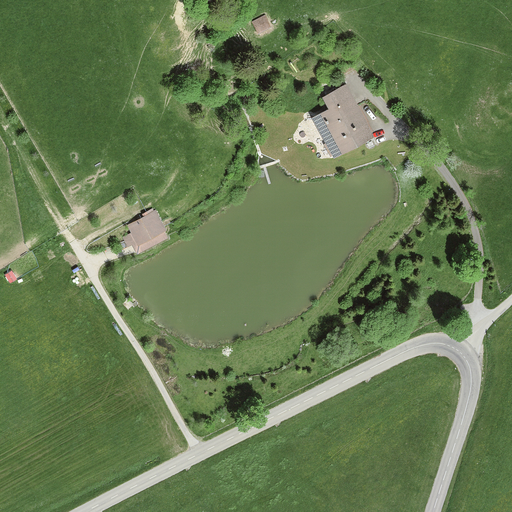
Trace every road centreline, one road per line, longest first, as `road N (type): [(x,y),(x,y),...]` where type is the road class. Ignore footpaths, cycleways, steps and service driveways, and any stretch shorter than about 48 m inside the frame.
road 1 (unclassified): [(484,323),(475,302),(480,241),(466,209),(446,175),(354,74)]
road 2 (tertiary): [(198,453),(405,350),(443,343),(460,352)]
road 3 (unclassified): [(198,453),(89,266)]
road 4 (tertiary): [(460,352),(469,392),(432,511)]
road 5 (tertiary): [(84,511),(198,453)]
